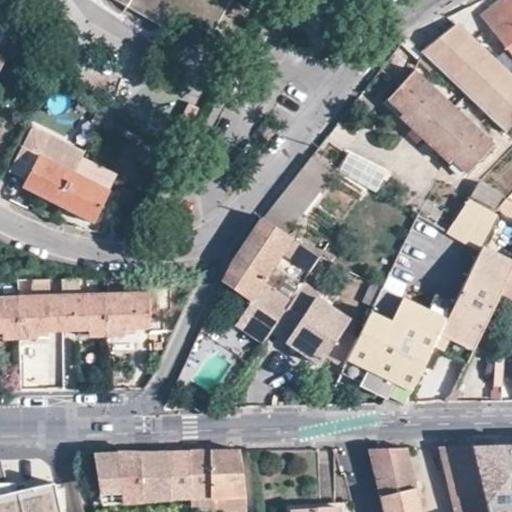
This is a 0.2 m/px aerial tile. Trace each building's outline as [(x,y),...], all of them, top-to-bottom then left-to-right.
[(124,0),(165,23),(174,7),(209,28),(225,0),(124,0)] [(511,56),(511,0),(499,0),(479,15),(511,56)] [(511,77),(455,23),(420,51),(465,94),(504,132),(511,122),(511,77)] [(423,139),(453,107),(413,70),(387,99),(402,113),(399,116),(423,139)] [(384,102),(399,116),(402,113),(387,99),(384,102)] [(492,145),(453,107),(423,139),(448,162),(451,159),(466,173),(492,145)] [(39,156),(72,173),(81,157),(27,129),(6,172),(25,181),(39,156)] [(139,159),(155,167),(160,156),(145,148),(139,159)] [(57,204),(72,173),(39,156),(25,181),(22,187),(57,204)] [(311,157),(261,218),(286,236),(333,174),(311,157)] [(462,176),(466,173),(451,159),(448,162),(462,176)] [(72,173),(57,204),(94,223),(109,192),(72,173)] [(469,196),(492,210),(501,194),(478,181),(469,196)] [(445,230),(481,248),(481,247),(498,214),(493,212),(469,197),(466,196),(445,230)] [(511,204),(505,199),(493,212),(498,214),(511,221),(511,204)] [(261,218),(233,261),(264,281),(253,298),(250,303),(278,321),(303,282),(304,281),(276,263),(292,240),(286,236),(261,218)] [(276,263),(304,281),(318,259),(292,240),(276,263)] [(500,292),(511,266),(511,262),(481,247),(481,248),(479,252),(447,316),(440,332),(473,348),(500,292)] [(395,259),(388,273),(400,279),(407,265),(395,259)] [(233,261),(224,279),(253,298),(264,281),(233,261)] [(511,266),(500,292),(511,296),(511,266)] [(447,316),(429,308),(435,295),(400,279),(388,273),(358,334),(349,353),(346,360),(340,372),(405,403),(433,347),(440,332),(447,316)] [(79,278),(60,279),(60,296),(61,331),(81,330),(89,330),(89,337),(106,337),(104,294),(79,295),(79,278)] [(34,333),(42,332),(61,331),(60,296),(49,295),(48,279),(29,280),(29,297),(17,297),(18,338),(34,338),(34,333)] [(272,331),(287,341),(289,338),(322,359),(328,348),(329,346),(344,324),(348,318),(316,298),(319,292),(303,282),(278,321),(272,331)] [(121,330),(129,330),(149,329),(148,293),(104,294),(106,337),(121,336),(121,330)] [(0,332),(2,332),(2,338),(18,338),(17,297),(0,297),(0,332)] [(237,322),(266,341),(272,331),(278,321),(250,303),(237,322)] [(328,348),(346,360),(349,353),(358,334),(344,324),(329,346),(328,348)] [(467,363),(473,348),(440,332),(433,347),(467,363)] [(502,445),(472,446),(488,511),(511,511),(511,447),(503,450),(502,445)] [(439,447),(453,511),(488,511),(472,446),(439,447)] [(386,511),(421,511),(406,448),(371,449),(381,489),(384,502),(386,511)] [(190,453),(193,499),(213,498),(212,452),(190,453)] [(241,452),(212,452),(213,498),(246,496),(241,452)] [(143,454),(144,502),(173,500),(171,453),(143,454)] [(171,453),(173,500),(193,499),(190,453),(171,453)] [(122,502),(118,454),(94,455),(101,504),(122,502)] [(118,454),(122,502),(144,502),(143,454),(118,454)] [(62,511),(55,480),(0,492),(0,511),(62,511)] [(384,502),(381,489),(374,490),(378,503),(384,502)] [(247,511),(246,496),(213,498),(193,499),(192,511),(247,511)]
